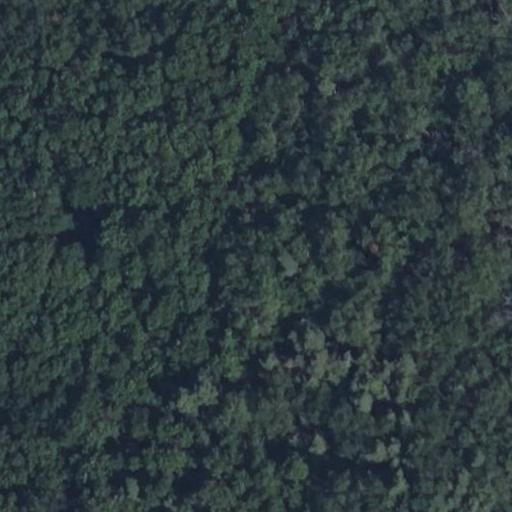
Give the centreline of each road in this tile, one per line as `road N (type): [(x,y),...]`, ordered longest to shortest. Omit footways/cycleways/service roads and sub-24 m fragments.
road 1 (track): [(87,511),(126,464),(226,265),(238,164),(254,112),(283,71),(363,0)]
road 2 (track): [(250,511),(251,381),(226,265)]
